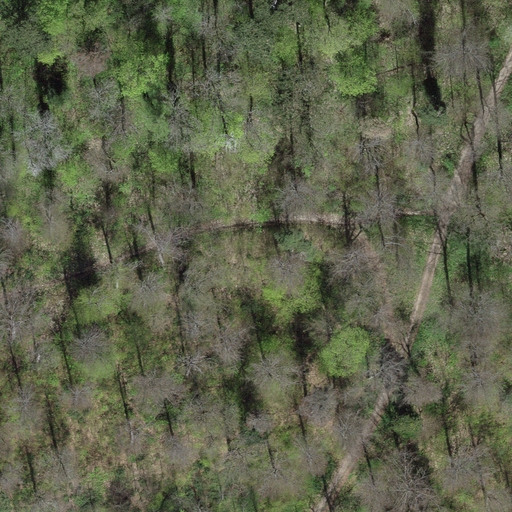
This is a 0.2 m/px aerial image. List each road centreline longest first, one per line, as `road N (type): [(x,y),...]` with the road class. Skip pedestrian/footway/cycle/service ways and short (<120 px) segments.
road 1 (track): [(511,74),(489,110),(448,215),(393,384)]
road 2 (track): [(393,384),(326,511)]
